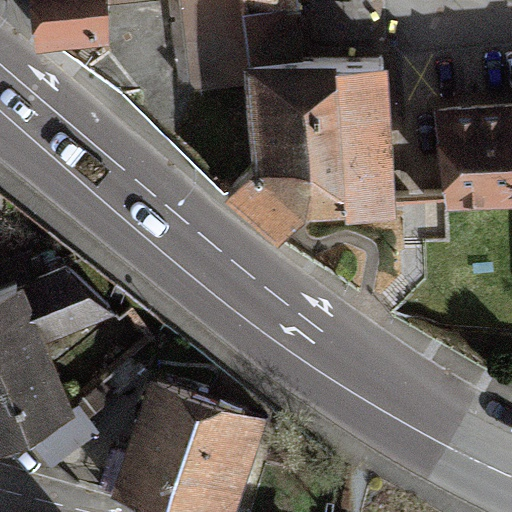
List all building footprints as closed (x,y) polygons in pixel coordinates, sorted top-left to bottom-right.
[(184,0),(194,80),(248,74),(245,55),(239,0),(34,0),(38,31),(106,21),(105,0),(184,0)] [(246,0),(239,0),(245,55),(282,55),(282,31),(298,31),(297,6),(282,6),(283,1),(246,0)] [(387,152),(380,54),(282,55),(245,55),(248,74),(260,149),(226,188),(280,233),(310,199),(389,193),(387,152)] [(511,187),(511,101),(436,107),(447,191),(511,187)] [(37,330),(108,302),(64,261),(17,280),(37,330)] [(0,285),(0,439),(66,405),(37,330),(17,280),(16,279),(0,285)] [(226,511),(260,409),(152,374),(114,490),(181,511),(226,511)] [(48,457),(90,425),(72,402),(30,433),(48,457)]
